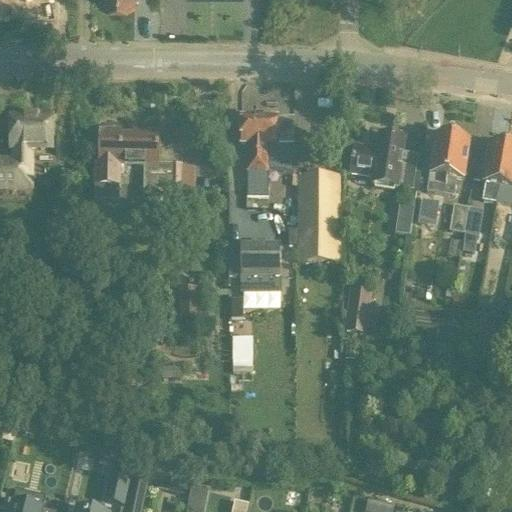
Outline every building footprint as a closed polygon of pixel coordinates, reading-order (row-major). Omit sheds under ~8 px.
[(13,149),(13,157),(12,166),(0,166),(0,192),(30,192),(30,177),(30,149),(52,150),(52,119),(11,119),(11,149),(13,149)] [(246,147),(246,199),(268,199),(268,175),(291,175),(293,175),(293,173),(293,122),(241,120),(241,147),(246,147)] [(143,168),(142,202),(194,203),(195,169),(158,169),(158,134),(132,134),(131,138),(120,138),(121,134),(99,133),(99,168),(95,168),(94,188),(120,188),(120,168),(143,168)] [(440,137),(435,137),(426,195),(442,198),(452,136),(440,134),(440,137)] [(466,138),(452,136),(442,198),(452,200),(455,181),(464,182),(470,142),(466,141),(466,138)] [(372,187),(397,191),(409,193),(413,193),(418,158),(403,155),(404,143),(379,140),(377,151),(377,153),(356,150),(352,177),(373,180),(372,187)] [(489,188),(486,205),(495,207),(506,145),(493,143),(493,146),(489,145),(481,186),(489,188)] [(495,207),(494,217),(503,219),(509,191),(511,191),(511,146),(506,145),(495,207)] [(324,179),(324,173),(293,173),(293,175),(291,175),(291,195),(288,199),(298,199),(299,225),(299,234),(290,234),(290,250),(298,250),(298,267),(339,267),(339,225),(339,179),(324,179)] [(439,207),(421,205),(418,225),(436,227),(439,207)] [(449,236),(463,238),(468,211),(453,209),(449,236)] [(411,212),(396,210),(393,235),(408,237),(411,212)] [(483,214),(468,211),(463,238),(479,241),(483,214)] [(279,250),(249,250),(229,250),(229,281),(279,281),(279,250)] [(490,268),(503,269),(504,252),(492,251),(490,268)] [(203,290),(179,291),(179,317),(204,317),(203,290)] [(349,292),(343,335),(366,338),(372,295),(349,292)] [(452,308),(460,309),(461,298),(454,297),(452,308)] [(230,321),(243,321),(242,301),(230,301),(230,321)] [(165,330),(151,328),(148,344),(162,347),(165,330)] [(252,341),(232,342),(233,376),(253,376),(252,341)] [(345,347),(345,362),(354,362),(354,346),(345,347)] [(130,364),(121,385),(140,393),(149,372),(130,364)] [(180,382),(181,370),(159,369),(158,381),(180,382)] [(112,493),(126,496),(131,475),(116,472),(112,493)] [(169,483),(168,491),(189,494),(191,487),(169,483)] [(126,511),(141,511),(145,496),(131,493),(126,511)]
